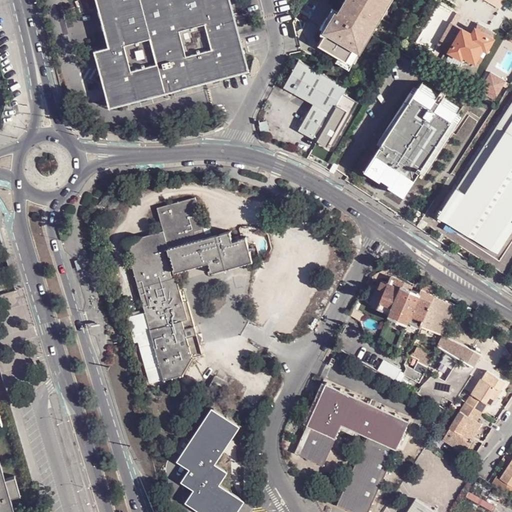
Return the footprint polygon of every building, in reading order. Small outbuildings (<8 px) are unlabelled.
[(96,0),(108,43),(94,47),(109,104),(249,66),(231,0),(96,0)] [(349,0),(342,13),(340,11),(328,31),(330,32),(322,45),(342,57),(350,61),(357,49),(361,42),(362,42),(386,0),(349,0)] [(386,0),(362,42),(368,45),(394,0),(386,0)] [(335,8),(323,28),(328,31),(340,11),(335,8)] [(452,52),(463,58),(465,55),(477,61),(480,55),(484,48),(488,50),(494,39),(477,29),(473,35),(464,30),(452,52)] [(339,62),(352,70),(362,53),(357,49),(350,61),(342,57),(339,62)] [(319,140),(350,87),(302,60),(286,88),(315,105),(301,131),(319,140)] [(396,178),(412,188),(460,112),(421,87),(373,163),(388,172),(385,176),(394,182),(396,178)] [(511,104),(498,125),(511,134),(511,104)] [(511,211),(511,134),(498,125),(438,214),(497,255),(511,232),(511,224),(506,220),(511,211)] [(388,172),(373,163),(370,167),(385,176),(388,172)] [(396,178),(394,182),(409,192),(412,188),(396,178)] [(213,267),(255,255),(249,233),(236,236),(233,226),(200,235),(197,225),(207,222),(198,192),(160,202),(166,224),(129,235),(168,373),(186,368),(196,350),(188,322),(197,320),(190,297),(186,298),(178,266),(212,256),(215,264),(212,265),(213,267)] [(382,281),(380,287),(384,289),(377,308),(390,314),(389,316),(407,324),(408,321),(420,326),(434,295),(422,290),(420,294),(411,289),(413,286),(407,283),(405,287),(402,286),(403,282),(391,276),(388,283),(382,281)] [(380,287),(376,286),(368,304),(377,308),(384,289),(380,287)] [(456,306),(434,295),(420,326),(441,335),(443,336),(456,306)] [(423,384),(417,393),(439,405),(444,397),(453,402),(482,355),(467,346),(443,336),(441,335),(437,345),(458,358),(445,381),(433,374),(423,384)] [(421,384),(433,360),(417,351),(412,355),(411,355),(406,364),(407,369),(406,372),(406,375),(421,384)] [(487,371),(473,395),(476,396),(488,405),(491,407),(492,405),(497,397),(506,383),(487,371)] [(232,381),(218,373),(211,384),(225,393),(232,381)] [(482,381),(472,375),(463,388),(473,395),(482,381)] [(321,380),(289,448),(295,451),(327,382),(321,380)] [(367,511),(409,421),(327,382),(295,451),(324,464),(340,429),(342,423),(359,431),(369,436),(338,503),(355,511),(367,511)] [(488,405),(476,396),(474,399),(472,397),(468,403),(483,413),(488,405)] [(501,401),(497,397),(492,405),(497,407),(501,401)] [(467,403),(444,439),(466,454),(473,443),(471,442),(482,426),(477,423),(483,413),(467,403)] [(237,423),(210,404),(175,458),(186,466),(178,478),(182,481),(191,487),(185,495),(182,498),(202,511),(232,511),(242,497),(217,480),(225,468),(213,460),(237,423)] [(0,414),(0,511),(13,511),(11,505),(6,486),(0,462),(0,429),(5,429),(0,414)] [(340,429),(357,437),(359,431),(342,423),(340,429)] [(324,464),(295,451),(292,457),(324,471),(327,466),(324,464)] [(511,462),(501,478),(508,483),(511,485),(511,462)] [(496,475),(490,484),(502,492),(508,483),(501,478),(496,475)] [(182,481),(177,489),(185,495),(191,487),(182,481)] [(16,483),(6,486),(11,505),(21,502),(16,483)] [(439,511),(418,497),(408,511),(439,511)]
